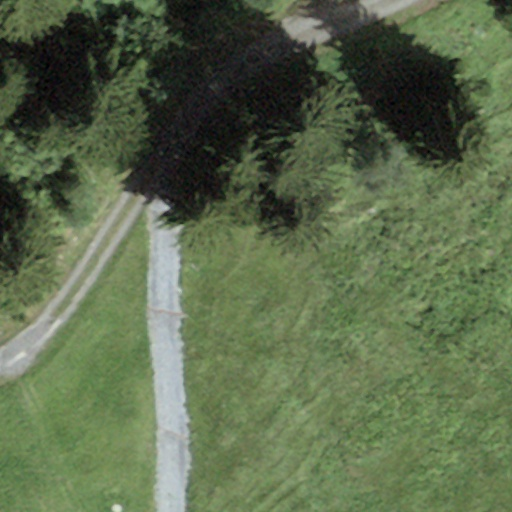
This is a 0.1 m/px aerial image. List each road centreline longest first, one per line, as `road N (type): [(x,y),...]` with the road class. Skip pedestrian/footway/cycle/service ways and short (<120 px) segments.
road 1 (track): [(387,0),(226,92),(39,344),(0,361)]
road 2 (track): [(168,171),(179,511)]
